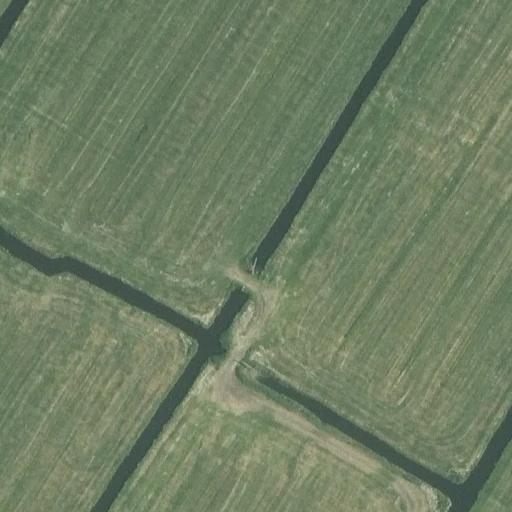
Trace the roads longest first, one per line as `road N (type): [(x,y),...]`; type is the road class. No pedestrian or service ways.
road 1 (track): [(241,76),(218,261),(273,301),(149,511)]
road 2 (track): [(224,384),(411,493),(410,511)]
